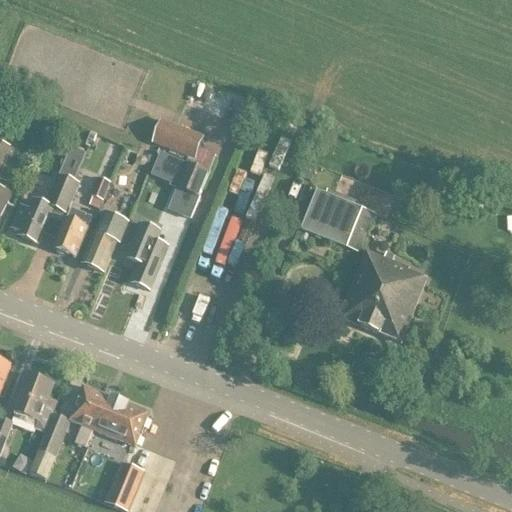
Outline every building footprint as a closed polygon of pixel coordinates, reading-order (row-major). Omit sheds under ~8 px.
[(200,149),(200,148),(205,136),(161,120),(152,142),(189,156),(196,159),(200,149)] [(0,221),(16,189),(0,181),(0,182),(0,160),(7,146),(0,142),(0,221)] [(21,206),(11,229),(19,233),(17,236),(38,245),(54,209),(66,214),(79,185),(73,182),(85,154),(73,148),(60,177),(48,206),(33,200),(29,209),(21,206)] [(189,156),(186,164),(208,173),(215,155),(200,149),(196,159),(189,156)] [(184,164),(174,189),(198,199),(208,174),(208,173),(186,164),(184,164)] [(99,178),(91,196),(103,201),(111,183),(99,178)] [(302,230),(358,253),(374,214),(363,210),(354,206),(356,200),(327,189),(325,194),(317,191),(302,230)] [(142,218),(155,223),(162,207),(149,202),(142,218)] [(67,219),(66,219),(54,247),(58,249),(58,253),(64,256),(68,253),(75,257),(93,217),(85,214),(84,214),(71,209),(67,219)] [(105,212),(83,263),(103,272),(117,241),(121,243),(130,223),(105,212)] [(141,225),(127,260),(139,265),(131,284),(150,292),(163,260),(167,249),(168,248),(156,243),(160,232),(141,225)] [(410,269),(368,252),(341,319),(402,343),(427,278),(409,271),(410,269)] [(207,283),(202,311),(212,313),(217,285),(207,283)] [(0,393),(11,366),(0,361),(0,393)] [(28,374),(12,414),(39,424),(36,432),(46,436),(54,415),(58,404),(50,401),(56,385),(28,374)] [(75,444),(86,448),(93,431),(108,395),(84,386),(70,422),(82,427),(75,444)] [(108,395),(93,431),(136,448),(150,412),(108,395)] [(46,436),(30,476),(47,482),(70,422),(54,415),(46,436)] [(0,419),(0,458),(13,425),(0,419)] [(121,464),(105,505),(122,511),(128,511),(144,473),(121,464)]
